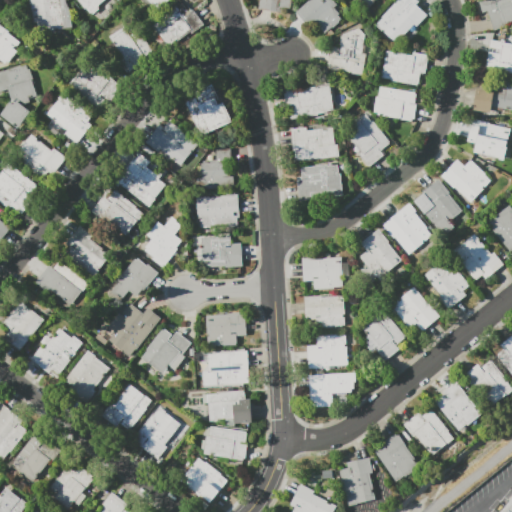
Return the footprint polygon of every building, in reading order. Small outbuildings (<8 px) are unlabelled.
[(65,29),(38,32),(37,22),(33,23),(30,0),(62,0),(65,20),(64,20),(65,29)] [(103,0),(98,5),(99,6),(97,7),(99,9),(92,15),(86,8),(85,9),(77,0),(103,0)] [(169,0),(158,11),(147,0),(169,0)] [(281,13),(258,9),(259,0),(291,0),(290,9),(281,7),(281,13)] [(311,29),(296,12),(309,0),(332,0),(337,5),(333,8),(343,19),(332,28),(331,27),(324,33),(316,24),(311,29)] [(377,0),(361,0),(369,8),(377,0)] [(426,15),(418,23),(416,26),(414,24),(397,41),(385,29),(383,32),(376,25),(382,19),(381,17),(397,0),(403,0),(406,3),(409,0),(411,0),(418,7),(426,15)] [(494,31),(488,13),(498,9),(497,7),(492,9),(488,0),(511,0),(511,21),(508,23),(509,25),(494,31)] [(204,24),(192,34),(190,32),(169,47),(158,32),(157,33),(151,25),(181,3),(188,13),(193,10),(204,24)] [(129,73),(121,61),(124,59),(109,37),(124,27),(131,21),(153,52),(145,57),(147,61),(129,73)] [(0,24),(11,33),(10,34),(20,42),(15,49),(18,51),(9,63),(7,61),(5,64),(0,60),(0,24)] [(327,68),(331,46),(339,47),(341,35),(342,35),(359,27),(367,29),(361,52),(366,54),(362,75),(327,68)] [(486,58),(489,42),(491,43),(491,40),(511,43),(511,73),(486,68),(488,58),(486,58)] [(420,73),(419,77),(418,85),(391,81),(391,80),(381,78),(382,70),(384,70),(386,52),(412,56),(413,53),(419,54),(428,55),(425,74),(420,73)] [(0,88),(0,69),(19,63),(20,65),(25,63),(26,67),(29,67),(34,81),(32,81),(37,97),(13,105),(7,87),(0,88)] [(121,86),(110,101),(101,95),(100,97),(104,100),(98,108),(68,84),(73,78),(75,79),(87,63),(107,79),(109,77),(121,86)] [(474,110),(477,88),(482,89),(484,77),(511,82),(511,110),(492,107),(491,113),(474,110)] [(223,102),(232,121),(201,135),(198,127),(196,128),(185,102),(197,97),(195,91),(212,84),(218,98),(216,100),(218,105),(223,102)] [(287,107),(284,92),(299,89),(299,90),(329,84),(333,110),(317,113),(318,115),(291,120),(289,109),(294,108),(293,106),(287,107)] [(380,86),(416,93),(414,105),(416,106),(414,119),(412,119),(411,122),(382,116),(383,113),(373,112),(376,96),(378,97),(380,86)] [(77,143),(65,134),(68,130),(46,114),(62,92),(87,111),(86,112),(91,116),(87,121),(91,124),(77,143)] [(384,155),(369,167),(359,154),(361,152),(345,132),(368,115),(390,143),(380,151),(384,155)] [(499,158),(474,153),(476,143),(468,141),(472,119),(489,122),(489,125),(510,129),(506,147),(508,147),(505,161),(499,159),(499,158)] [(197,143),(180,166),(160,150),(157,154),(145,145),(160,125),(163,128),(169,120),(197,143)] [(293,152),(291,129),(306,127),(307,130),(333,128),(336,155),(327,156),(327,157),(299,160),(299,151),(293,152)] [(66,157),(53,175),(48,171),(43,179),(14,158),(31,135),(52,150),(54,148),(66,157)] [(233,176),(234,187),(207,189),(207,188),(197,189),(196,178),(202,178),(200,161),(216,160),(216,150),(230,148),(232,161),(228,162),(230,176),(233,176)] [(166,184),(155,198),(150,195),(144,203),(120,184),(126,177),(123,175),(138,155),(149,163),(145,168),(166,184)] [(491,181),(474,199),(470,202),(466,199),(455,187),(453,189),(441,177),(457,159),(465,167),(471,160),(485,174),(485,175),(491,181)] [(0,192),(0,172),(7,163),(35,184),(28,193),(29,194),(25,198),(22,196),(15,204),(0,192)] [(300,200),(297,178),(302,177),(301,168),(328,165),(328,166),(337,165),(338,174),(339,174),(342,195),(300,200)] [(427,201),(421,194),(438,180),(449,193),(453,199),(462,211),(439,229),(434,222),(432,223),(421,209),(420,207),(427,201)] [(134,205),(144,213),(126,235),(105,219),(103,221),(93,213),(99,205),(105,197),(108,199),(116,190),(134,205)] [(193,213),(193,204),(193,203),(197,203),(197,197),(238,194),(239,203),(240,218),(237,218),(238,227),(209,229),(209,227),(200,228),(200,219),(197,219),(197,213),(193,213)] [(511,251),(511,252),(493,230),(494,229),(488,223),(509,205),(511,208),(511,251)] [(401,210),(407,218),(414,212),(422,221),(427,228),(426,229),(432,236),(422,244),(409,255),(395,238),(394,239),(382,225),(401,210)] [(151,231),(158,222),(164,227),(172,217),(182,225),(175,235),(182,241),(176,248),(178,249),(163,268),(152,259),(154,257),(145,250),(147,248),(145,247),(155,235),(151,231)] [(0,220),(10,228),(0,240),(0,220)] [(111,255),(94,277),(65,253),(70,247),(66,244),(80,226),(92,236),(90,239),(111,255)] [(361,244),(378,229),(389,242),(387,243),(402,261),(388,272),(389,274),(384,278),(381,274),(376,278),(359,257),(367,251),(361,244)] [(503,265),(486,279),(482,275),(475,280),(458,259),(459,258),(453,251),(474,234),(491,255),(493,252),(503,265)] [(241,244),(242,267),(225,268),(225,266),(203,268),(201,238),(210,237),(210,236),(230,235),(231,244),(241,244)] [(341,257),(343,287),(334,287),(334,289),(313,290),(313,281),(303,281),(301,258),(319,257),(319,259),(341,257)] [(466,295),(448,309),(439,297),(441,296),(425,275),(439,264),(439,263),(445,257),(451,264),(452,264),(469,285),(468,285),(469,286),(463,291),(466,295)] [(148,264),(158,273),(143,291),(142,289),(136,296),(129,290),(123,298),(118,294),(116,296),(111,292),(119,282),(117,281),(135,259),(137,260),(138,259),(146,266),(148,264)] [(88,284),(71,306),(51,290),(48,293),(35,282),(49,265),(53,269),(59,261),(88,284)] [(440,316),(422,331),(414,321),(407,327),(396,313),(397,313),(392,306),(414,288),(423,298),(428,304),(429,303),(440,316)] [(305,321),(304,297),(321,296),(321,297),(344,296),(345,326),(336,326),(336,328),(316,329),(316,320),(305,321)] [(21,302),(44,320),(20,351),(3,338),(10,330),(2,324),(15,308),(16,309),(21,302)] [(128,357),(108,341),(114,332),(109,328),(125,307),(128,309),(131,305),(143,314),(148,308),(161,319),(136,350),(135,349),(128,357)] [(398,350),(385,361),(376,349),(378,347),(361,327),(381,310),(387,317),(388,316),(406,337),(395,346),(398,350)] [(236,336),(237,345),(210,346),(209,334),(207,334),(206,316),(228,315),(228,313),(245,312),(246,335),(236,336)] [(30,359),(41,347),(43,349),(59,328),(80,346),(58,374),(52,369),(48,374),(30,359)] [(163,374),(142,358),(147,351),(146,350),(163,328),(173,336),(177,332),(192,343),(182,355),(180,353),(163,374)] [(96,338),(99,334),(108,342),(105,345),(96,338)] [(308,369),(307,345),(317,344),(317,335),(338,334),(338,336),(346,335),(346,344),(345,344),(345,347),(347,347),(348,366),(325,367),(326,368),(308,369)] [(500,346),(511,336),(511,374),(496,355),(503,350),(500,346)] [(88,351),(110,369),(94,389),(96,392),(87,403),(70,390),(73,386),(65,380),(88,351)] [(247,351),(249,374),(239,375),(239,384),(218,385),(218,384),(209,384),(208,354),(230,353),(230,352),(247,351)] [(482,367),(490,361),(511,386),(511,388),(492,406),(465,374),(477,364),(484,373),(486,371),(482,367)] [(309,376),(355,373),(356,381),(353,381),(354,389),(351,389),(351,392),(331,394),(332,406),(311,407),(309,376)] [(435,402),(445,394),(443,392),(454,383),(455,385),(457,384),(481,413),(462,428),(456,420),(452,423),(435,402)] [(101,416),(111,403),(114,405),(130,384),(151,401),(145,408),(146,409),(129,431),(120,423),(116,427),(101,416)] [(252,422),(234,423),(234,420),(210,421),(208,394),(217,394),(217,393),(244,391),(245,400),(251,399),(252,422)] [(0,414),(6,406),(23,420),(20,424),(28,430),(5,459),(0,455),(0,414)] [(159,408),(180,425),(164,445),(167,448),(158,460),(139,445),(142,441),(135,436),(153,414),(154,414),(159,408)] [(403,425),(417,413),(421,418),(425,414),(431,410),(448,431),(447,432),(453,440),(447,445),(446,443),(431,455),(425,448),(416,435),(413,437),(403,425)] [(211,426),(246,432),(246,433),(246,434),(245,444),(247,444),(245,459),(243,458),(243,460),(204,454),(206,436),(209,436),(211,426)] [(397,435),(420,467),(405,478),(404,476),(395,482),(374,451),(385,444),(383,442),(395,434),(396,436),(397,435)] [(61,450),(51,463),(49,462),(33,482),(11,464),(33,436),(44,444),(48,439),(61,450)] [(228,480),(210,502),(199,493),(198,495),(181,481),(200,457),(228,480)] [(347,463),(369,458),(372,473),(369,474),(375,499),(348,505),(340,470),(348,468),(347,463)] [(80,467),(93,476),(91,478),(93,480),(85,491),(84,490),(68,510),(54,499),(55,497),(47,491),(70,461),(79,468),(80,467)] [(322,480),(321,471),(331,469),(333,478),(322,480)] [(337,506),(334,511),(291,511),(294,507),(289,505),(300,483),(315,491),(313,495),(337,506)] [(0,511),(0,495),(6,488),(28,505),(22,511),(0,511)] [(102,505),(111,493),(127,505),(124,509),(127,511),(99,511),(104,506),(102,505)] [(511,511),(500,511),(511,498),(511,511)]
